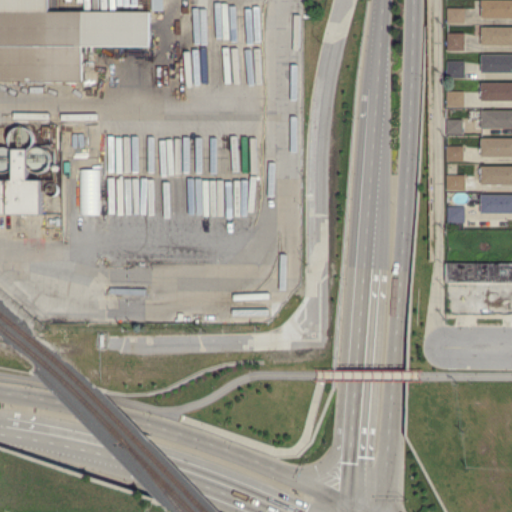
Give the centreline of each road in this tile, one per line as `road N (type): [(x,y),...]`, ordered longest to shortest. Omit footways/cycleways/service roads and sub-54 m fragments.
road 1 (primary): [(373,511),(411,0)]
road 2 (secondary): [(340,498),(161,430),(0,393)]
road 3 (secondary): [(59,436),(201,481),(265,511)]
